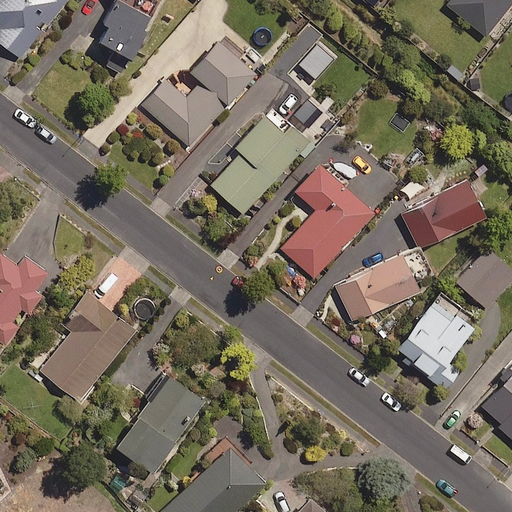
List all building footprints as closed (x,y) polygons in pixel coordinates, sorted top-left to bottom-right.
[(47,26),(66,0),(0,0),(0,43),(20,58),(45,24),(47,26)] [(114,0),(115,1),(102,25),(108,27),(99,44),(114,52),(107,66),(123,75),(152,21),(147,18),(156,2),(151,0),(129,0),(126,7),(118,2),(119,0),(114,0)] [(511,0),(450,0),(446,6),(486,37),(511,2),(511,0)] [(243,53),(225,36),(190,74),(200,83),(186,98),(165,80),(142,104),(188,147),(254,75),(237,59),(243,53)] [(308,142),(272,109),(235,150),(238,154),(210,185),(242,215),(308,142)] [(344,188),(348,184),(328,166),(324,169),(319,165),(294,192),(315,212),(281,249),(313,279),(373,214),(344,188)] [(484,218),(467,182),(402,214),(419,250),(484,218)] [(353,322),(418,292),(414,283),(429,276),(417,249),(336,286),(353,322)] [(511,280),(511,271),(487,249),(456,283),(486,310),(511,280)] [(18,327),(12,323),(20,311),(26,315),(39,296),(34,292),(47,273),(24,257),(17,267),(0,255),(0,341),(5,345),(18,327)] [(134,331),(86,293),(65,319),(75,327),(39,373),(78,403),(134,331)] [(446,363),(472,330),(435,300),(395,351),(445,390),(458,372),(446,363)] [(481,406),(511,437),(511,364),(498,379),(503,383),(481,406)] [(203,402),(167,377),(116,450),(152,475),(203,402)] [(234,511),(263,485),(229,449),(161,511),(234,511)] [(322,511),(310,501),(299,511),(322,511)]
